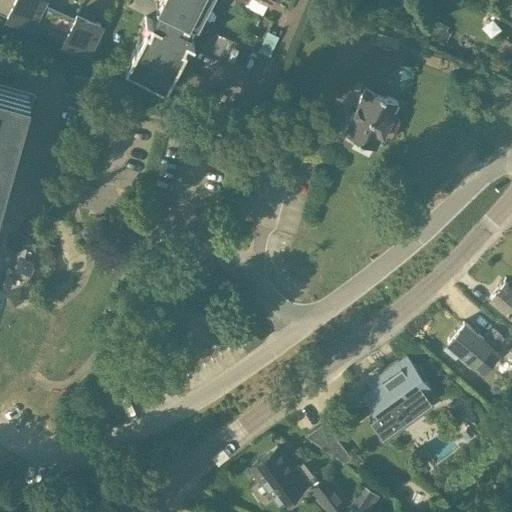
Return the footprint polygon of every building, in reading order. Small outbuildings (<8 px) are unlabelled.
[(0,0),(0,12),(31,27),(43,1),(43,0),(0,0)] [(157,0),(156,4),(159,5),(148,28),(145,26),(124,67),(165,91),(185,50),(182,48),(185,41),(192,24),(196,26),(207,0),(157,0)] [(43,1),(31,27),(87,52),(100,23),(76,12),(74,16),(43,1)] [(443,41),(448,31),(444,29),(446,25),(434,19),(426,33),(443,41)] [(251,31),(246,41),(259,47),(263,37),(251,31)] [(511,59),(511,42),(502,36),(495,48),(511,59)] [(397,64),(401,48),(373,41),(369,58),(371,58),(365,84),(367,84),(344,130),(375,145),(381,133),(391,137),(400,118),(391,113),(398,99),(386,94),(393,63),(397,64)] [(204,76),(188,69),(180,88),(195,95),(195,94),(204,76)] [(0,236),(4,222),(3,222),(0,221),(0,194),(28,89),(0,81),(0,236)] [(511,274),(506,281),(504,279),(490,296),(511,314),(511,274)] [(447,342),(443,347),(455,357),(457,354),(471,366),(473,364),(483,352),(486,354),(502,335),(493,327),(484,338),(463,321),(455,330),(454,330),(447,337),(448,338),(446,341),(447,342)] [(255,337),(249,329),(240,335),(247,344),(256,338),(255,337)] [(381,434),(430,398),(423,389),(429,385),(406,352),(369,379),(374,385),(361,394),(374,413),(369,417),(381,434)] [(324,420),(304,435),(343,462),(351,456),(324,420)] [(303,460),(296,465),(277,441),(247,463),(259,478),(249,485),(262,503),(272,496),(278,504),(306,482),(304,478),(312,472),(303,460)] [(329,511),(330,511),(347,499),(327,472),(309,486),(329,511)] [(363,483),(349,503),(362,511),(366,511),(379,494),(363,483)]
